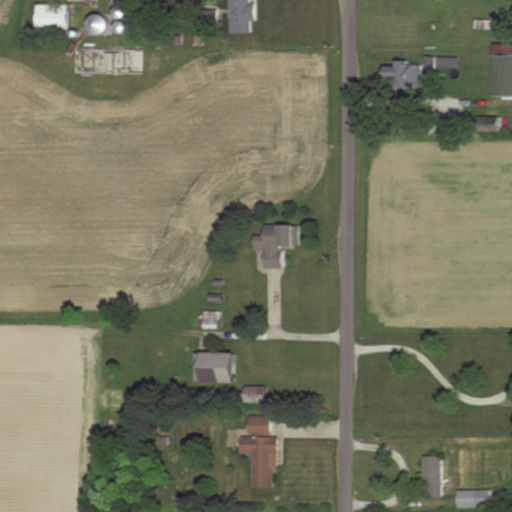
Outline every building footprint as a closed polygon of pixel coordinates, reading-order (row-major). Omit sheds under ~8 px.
[(231,32),(231,0),(252,0),(252,2),(256,2),(257,20),(252,20),(252,31),(231,32)] [(39,3),(71,3),(72,32),(40,32),(39,3)] [(119,8),(118,9),(117,11),(117,14),(118,16),(119,18),(121,19),(123,19),(125,19),(127,18),(129,17),(129,15),(130,13),(130,11),(129,9),(127,7),(125,6),(123,6),(121,7),(119,8)] [(200,26),(219,26),(219,9),(201,9),(200,26)] [(94,17),(92,20),(90,23),(91,27),(92,30),(94,33),(98,35),(101,35),(105,35),(108,33),(110,31),(112,28),(112,24),(111,21),(110,18),(107,15),(104,14),(100,14),(97,15),(94,17)] [(120,23),(118,24),(117,26),(117,29),(118,31),(120,33),(122,34),(124,34),(126,34),(128,33),(129,32),(130,30),(131,28),(130,26),(129,24),(128,22),(126,21),(124,21),(122,21),(120,23)] [(74,31),(73,32),(73,33),(73,35),(74,36),(75,37),(77,38),(78,38),(80,37),(81,36),(82,35),(82,34),(82,32),(82,31),(81,30),(79,29),(78,29),(76,29),(75,30),(74,31)] [(494,97),(511,96),(511,45),(494,46),(494,97)] [(420,64),(387,64),(387,87),(420,87),(420,64)] [(500,118),(478,118),(478,131),(500,131),(500,118)] [(301,244),(301,224),(296,224),(296,222),(266,223),(267,233),(256,233),(256,249),(266,249),(266,266),(285,266),(285,250),(282,247),(282,244),(301,244)] [(220,329),(220,311),(206,311),(206,329),(220,329)] [(238,381),(237,351),(205,350),(205,351),(197,351),(197,380),(204,380),(204,381),(238,381)] [(111,409),(121,409),(121,392),(111,392),(111,409)] [(278,436),(273,436),(273,418),(251,418),(251,436),(243,436),(243,453),(254,453),(254,487),(278,487),(278,436)] [(424,497),(443,497),(443,456),(424,456),(424,497)] [(458,490),(458,508),(492,508),(492,490),(458,490)]
